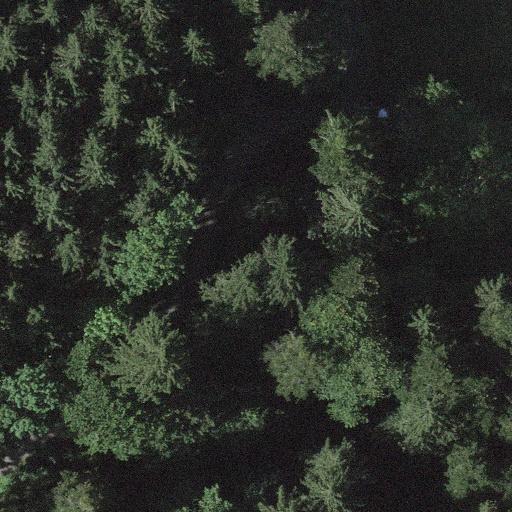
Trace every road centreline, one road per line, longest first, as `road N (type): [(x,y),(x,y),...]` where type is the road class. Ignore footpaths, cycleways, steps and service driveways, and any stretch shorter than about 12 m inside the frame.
road 1 (track): [(0,448),(182,306),(232,135),(304,105),(453,145),(511,142)]
road 2 (unknown): [(0,80),(304,105)]
